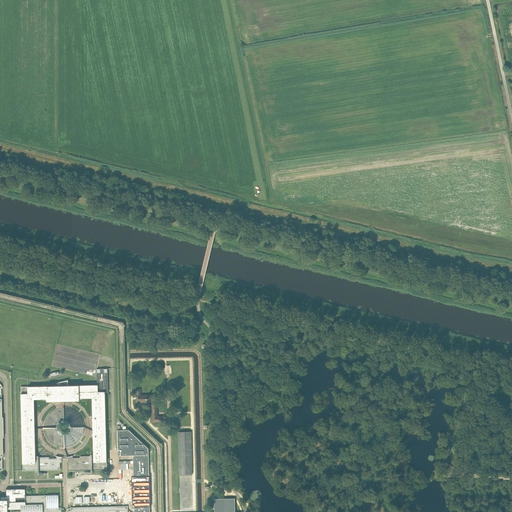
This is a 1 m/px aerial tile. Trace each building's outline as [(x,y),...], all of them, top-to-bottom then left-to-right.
[(21,388),(19,388),(19,391),(21,391),(21,394),(22,426),(21,429),(22,431),(23,464),(23,466),(21,466),(21,469),(23,469),(23,471),(30,470),(60,470),(60,463),(61,461),(61,458),(49,459),(49,457),(35,457),(35,444),(33,444),(33,432),(34,432),(34,433),(35,433),(35,431),(34,428),(34,426),(35,424),(34,424),(34,425),(33,425),(33,413),(34,413),(34,399),(47,399),(47,401),(79,400),(79,398),(92,398),(92,411),(94,411),(94,423),(93,423),(93,424),(93,425),(93,427),(93,429),(93,430),(93,431),(94,430),(95,442),(93,442),(93,456),(80,456),(80,458),(68,458),(68,461),(69,463),(69,470),(74,469),(95,469),(100,469),(107,469),(107,467),(108,467),(108,464),(107,464),(107,462),(106,429),(106,427),(106,424),(105,392),(108,392),(107,368),(97,369),(97,385),(68,386),(68,380),(56,383),(56,386),(28,387),(21,387),(21,388)] [(137,395),(136,395),(136,399),(136,402),(152,402),(152,417),(152,422),(162,421),(162,416),(157,416),(157,414),(157,413),(157,402),(157,401),(157,400),(157,399),(157,395),(152,395),(141,395),(141,389),(137,389),(137,395)] [(117,430),(118,449),(118,450),(120,450),(120,456),(133,455),(134,511),(149,511),(148,448),(129,430),(117,430)] [(192,474),(191,432),(178,432),(179,475),(192,474)] [(0,499),(0,511),(6,511),(6,509),(20,509),(20,511),(61,511),(61,508),(58,508),(58,495),(25,496),(25,489),(6,489),(6,498),(3,498),(3,500),(0,499)] [(235,511),(235,498),(214,499),(214,511),(235,511)]
